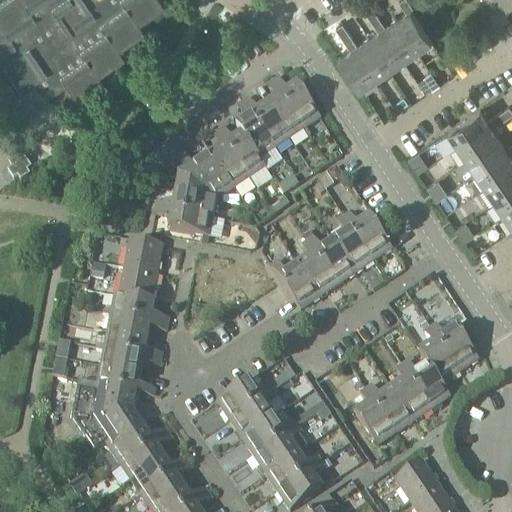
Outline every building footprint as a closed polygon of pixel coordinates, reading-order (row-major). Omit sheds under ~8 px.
[(66,85),(77,102),(104,84),(98,76),(124,58),(118,50),(144,33),(138,24),(164,7),(158,0),(4,0),(0,3),(0,60),(20,91),(38,79),(49,96),(66,85)] [(396,19),(417,51),(432,41),(411,11),(414,9),(407,0),(400,0),(399,2),(406,12),(396,19)] [(511,0),(503,0),(501,2),(506,9),(511,5),(511,0)] [(371,20),(378,16),(370,5),(363,9),(371,20)] [(378,16),(371,20),(378,31),(382,29),(403,60),(417,51),(396,19),(385,27),(378,16)] [(343,39),(350,34),(342,24),(335,28),(343,39)] [(367,38),(389,70),(403,60),(382,29),(378,31),(367,38)] [(350,34),(343,39),(350,50),(353,48),(374,79),(389,70),(367,38),(357,45),(350,34)] [(360,89),(374,79),(353,48),(350,50),(339,58),(360,89)] [(440,86),(431,73),(425,77),(434,90),(440,86)] [(272,85),(303,134),(320,122),(297,88),(286,95),(277,82),(272,85)] [(303,134),(272,85),(266,89),(276,103),(266,109),(288,143),(303,134)] [(288,143),(266,109),(257,115),(247,102),(242,106),(273,153),(288,143)] [(273,153),(242,106),(236,109),(246,123),(235,130),(241,138),(259,163),(273,153)] [(499,114),(503,121),(511,114),(511,109),(510,106),(499,114)] [(480,110),(467,119),(449,131),(458,145),(489,124),(488,121),(480,110)] [(468,159),(499,138),(492,128),(503,121),(499,114),(488,121),(489,124),(458,145),(468,159)] [(217,135),(249,182),(265,171),(259,163),(241,138),(232,144),(222,131),(217,135)] [(211,158),(234,192),(249,182),(217,135),(212,138),(220,151),(211,158)] [(499,138),(468,159),(477,173),(509,152),(506,149),(499,138)] [(511,155),(511,145),(506,149),(509,152),(477,173),(487,188),(511,170),(511,157),(511,156),(511,155)] [(234,192),(211,158),(208,160),(202,151),(196,155),(193,150),(170,167),(179,180),(176,197),(216,204),(234,192)] [(29,178),(26,173),(18,160),(8,166),(11,171),(7,173),(13,183),(18,180),(20,183),(29,178)] [(511,170),(487,188),(497,202),(511,191),(511,170)] [(336,171),(327,177),(331,183),(337,184),(343,180),(336,171)] [(284,198),(298,188),(292,180),(277,190),(283,199),(284,198)] [(325,196),(320,188),(315,191),(320,199),(325,196)] [(511,191),(497,202),(506,216),(511,211),(511,191)] [(216,204),(176,197),(173,208),(157,206),(156,212),(213,222),(216,204)] [(209,241),(213,222),(156,212),(155,218),(171,221),(169,234),(209,241)] [(343,222),(373,266),(392,254),(370,221),(357,230),(349,218),(343,222)] [(373,266),(343,222),(337,226),(345,237),(333,246),(355,278),(373,266)] [(467,223),(458,229),(467,243),(476,236),(467,223)] [(355,278),(333,246),(321,254),(313,242),(307,246),(337,290),(355,278)] [(124,272),(157,278),(162,250),(130,244),(124,272)] [(297,270),(319,302),(337,290),(307,246),(302,250),(309,262),(297,270)] [(319,302),(297,270),(285,278),(277,266),(271,271),(301,315),(319,302)] [(104,269),(93,267),(91,281),(103,283),(104,269)] [(119,300),(151,307),(157,278),(124,272),(119,300)] [(151,307),(119,300),(114,299),(110,318),(167,329),(168,323),(152,320),(154,307),(151,307)] [(107,336),(147,344),(149,332),(165,336),(167,329),(110,318),(107,336)] [(429,329),(424,323),(417,328),(422,334),(429,329)] [(435,329),(429,333),(459,377),(478,364),(455,332),(442,341),(435,329)] [(459,377),(429,333),(423,337),(431,348),(418,357),(426,370),(427,369),(440,389),(441,389),(459,377)] [(104,353),(160,365),(161,358),(145,355),(147,344),(107,336),(104,353)] [(100,371),(140,379),(142,368),(159,371),(160,365),(104,353),(100,371)] [(401,370),(431,414),(449,401),(441,389),(440,389),(427,369),(426,370),(414,377),(406,366),(401,370)] [(431,414),(401,370),(395,374),(403,385),(390,394),(412,426),(431,414)] [(140,379),(100,371),(97,389),(137,397),(137,398),(153,401),(154,393),(138,390),(140,379)] [(229,425),(273,395),(269,389),(257,397),(249,384),(216,406),(217,408),(229,425)] [(100,439),(110,454),(144,431),(133,416),(137,398),(137,397),(78,386),(71,422),(88,447),(100,439)] [(412,426),(390,394),(378,402),(370,390),(365,394),(395,438),(412,426)] [(395,438),(365,394),(359,398),(367,410),(354,418),(376,451),(395,438)] [(241,443),(273,421),(265,409),(277,401),(273,395),(229,425),(241,443)] [(273,421),(241,443),(253,461),(297,431),(293,425),(282,433),(273,421)] [(120,469),(167,437),(164,432),(151,441),(144,431),(110,454),(120,469)] [(297,431),(253,461),(265,479),(298,457),(307,451),(298,439),(301,437),(297,431)] [(130,485),(164,461),(158,452),(172,443),(167,437),(120,469),(130,485)] [(298,457),(265,479),(277,497),(322,467),(317,461),(306,469),(298,457)] [(140,500),(188,467),(184,462),(171,471),(164,461),(130,485),(140,500)] [(410,508),(437,489),(421,465),(393,483),(410,508)] [(148,511),(154,511),(184,491),(178,482),(192,473),(188,467),(140,500),(148,511)] [(322,467),(277,497),(287,511),(294,511),(322,494),(314,481),(325,473),(322,467)] [(87,492),(79,480),(68,488),(77,499),(87,492)] [(452,511),(437,489),(410,508),(413,511),(452,511)] [(186,511),(208,497),(204,492),(191,501),(184,491),(154,511),(186,511)] [(208,497),(186,511),(198,511),(212,503),(208,497)]
